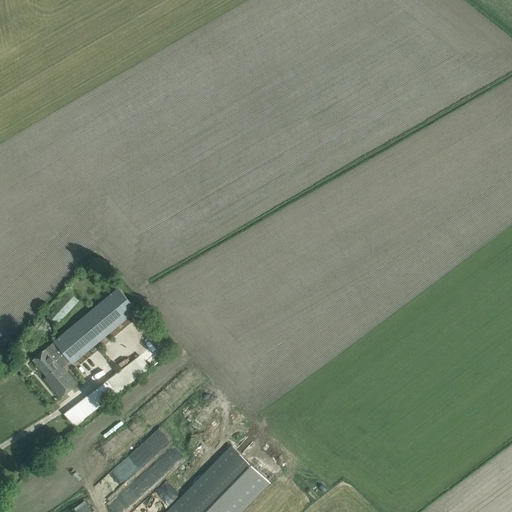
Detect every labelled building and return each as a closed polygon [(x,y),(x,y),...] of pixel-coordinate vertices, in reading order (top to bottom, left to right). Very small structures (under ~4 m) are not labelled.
[(137,310),(119,288),(33,360),(47,376),(44,379),(61,398),(77,384),(63,367),(70,361),(73,364),(137,310)] [(69,291),(46,315),(56,325),(79,301),(69,291)] [(64,413),(75,427),(84,420),(84,419),(116,394),(145,372),(135,359),(118,372),(106,382),(73,407),(64,413)] [(239,511),(269,481),(241,454),(185,511),(239,511)] [(92,511),(86,504),(84,501),(74,508),(76,511),(75,511),(92,511)]
